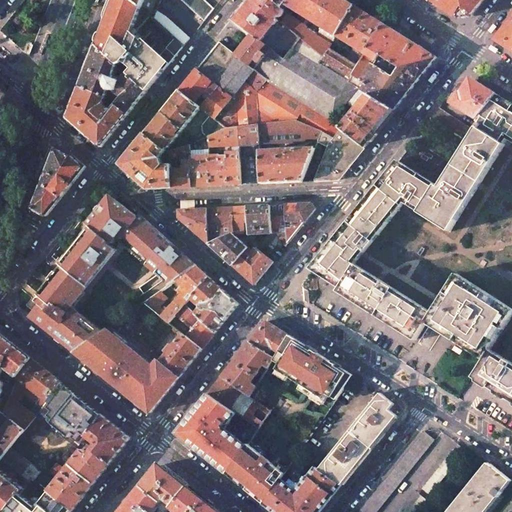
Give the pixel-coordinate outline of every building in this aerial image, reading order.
[(128,74),(147,92),(153,85),(167,68),(180,51),(185,46),(154,19),(139,6),(132,0),(114,0),(108,16),(102,33),(106,34),(102,44),(99,42),(98,45),(119,66),(128,74)] [(132,0),(139,6),(154,19),(157,11),(161,0),(132,0)] [(191,8),(181,0),(172,0),(187,13),(191,8)] [(181,0),(191,8),(205,21),(214,10),(203,0),(181,0)] [(278,20),(253,0),(245,10),(236,21),(249,31),(253,34),(262,41),(278,20)] [(279,0),(253,0),(277,18),(281,17),(283,15),(284,13),(284,12),(284,9),(284,8),(278,3),(279,0)] [(279,0),(278,3),(284,8),(286,4),(288,0),(279,0)] [(345,0),(288,0),(286,4),(322,27),(318,33),(290,16),(292,14),(289,13),(283,23),(292,31),(302,39),(324,57),(330,48),(337,36),(356,6),(345,0)] [(430,0),(431,0),(448,11),(458,17),(473,15),(476,11),(484,0),(430,0)] [(369,14),(356,6),(337,36),(345,41),(344,43),(347,45),(349,43),(354,46),(347,59),(359,66),(385,24),(369,14)] [(166,17),(157,11),(154,19),(185,46),(190,39),(166,17)] [(511,17),(494,40),(507,48),(511,50),(511,17)] [(406,37),(385,24),(359,66),(349,82),(369,95),(395,111),(408,94),(418,83),(438,57),(406,37)] [(302,39),(292,31),(275,52),(285,60),(302,39)] [(262,41),(253,34),(247,42),(242,47),(236,55),(254,69),(271,48),(262,41)] [(324,57),(302,39),(285,60),(275,52),(271,48),(254,69),(267,80),(258,92),(259,125),(297,121),(323,132),(335,138),(342,129),(342,128),(341,128),(333,120),(347,103),(356,111),(369,95),(349,82),(359,66),(347,59),(330,48),(324,57)] [(207,57),(197,70),(232,99),(236,102),(220,122),(227,128),(239,127),(259,125),(258,92),(267,80),(254,69),(236,55),(232,52),(220,42),(208,56),(207,57)] [(119,66),(98,45),(89,66),(81,87),(108,97),(111,90),(115,91),(116,92),(122,97),(117,104),(129,114),(141,100),(147,92),(128,74),(121,81),(114,78),(119,66)] [(189,80),(180,90),(202,108),(212,115),(216,119),(232,99),(197,70),(189,80)] [(461,82),(459,82),(448,96),(480,116),(499,95),(479,83),(474,80),(470,81),(467,86),(464,84),(461,82)] [(70,119),(101,146),(102,147),(103,146),(129,114),(117,104),(112,110),(106,104),(108,97),(81,87),(75,102),(70,117),(70,118),(70,119)] [(202,108),(180,90),(171,101),(162,113),(184,130),(202,108)] [(395,111),(369,95),(356,111),(344,126),(343,126),(341,128),(342,128),(342,129),(365,148),(381,128),(393,114),(395,111)] [(511,103),(499,95),(480,116),(483,117),(462,151),(455,163),(441,185),(397,159),(377,185),(402,205),(404,203),(450,231),(508,139),(511,141),(511,103)] [(470,127),(438,108),(431,118),(467,140),(469,129),(470,127)] [(154,123),(146,134),(166,150),(168,148),(169,148),(184,130),(162,113),(154,123)] [(216,119),(212,115),(203,125),(204,133),(209,137),(210,137),(227,128),(220,122),(216,119)] [(297,121),(259,125),(260,143),(315,141),(315,149),(316,148),(319,141),(323,132),(297,121)] [(259,125),(239,127),(240,152),(242,185),(254,184),(262,184),(259,125)] [(210,137),(210,156),(228,155),(228,153),(240,152),(239,127),(227,128),(210,137)] [(335,138),(323,132),(319,141),(329,146),(314,181),(340,180),(354,162),(362,152),(365,148),(342,129),(335,138)] [(166,150),(146,134),(133,149),(121,164),(135,177),(149,189),(173,188),(172,170),(172,165),(172,164),(164,165),(161,158),(167,151),(166,150)] [(428,146),(432,148),(427,154),(435,159),(439,153),(445,157),(455,163),(462,151),(435,134),(432,139),(428,146)] [(191,144),(193,187),(203,187),(212,186),(210,156),(210,137),(209,137),(191,144)] [(191,144),(171,152),(172,164),(172,165),(175,165),(175,163),(185,162),(185,170),(172,170),(173,188),(184,187),(193,187),(191,144)] [(315,149),(261,151),(262,184),(285,183),(303,182),(316,148),(315,149)] [(57,149),(34,209),(47,216),(87,167),(74,155),(57,149)] [(228,185),(242,185),(240,152),(228,153),(228,155),(210,156),(212,186),(228,185)] [(401,207),(402,205),(377,185),(358,208),(347,222),(310,268),(319,274),(337,286),(340,288),(338,291),(348,297),(374,314),(400,330),(416,340),(427,322),(435,328),(453,339),(458,342),(465,347),(485,359),(491,349),(511,315),(511,307),(458,274),(437,307),(433,313),(356,264),(360,258),(401,207)] [(165,237),(141,215),(139,218),(115,199),(108,208),(105,205),(89,225),(92,227),(93,225),(103,234),(112,240),(111,240),(115,243),(122,234),(151,261),(148,264),(160,274),(162,272),(168,277),(174,283),(178,280),(197,266),(190,259),(183,253),(165,237)] [(286,205),(288,228),(288,233),(288,243),(301,228),(316,209),(313,203),(286,205)] [(248,207),(250,222),(251,234),(251,235),(269,234),(274,233),(274,228),(272,205),(260,206),(248,207)] [(272,205),(274,228),(274,233),(278,233),(288,233),(288,228),(286,205),(279,205),(272,205)] [(221,208),(208,209),(209,227),(221,226),(221,237),(210,237),(210,244),(235,234),(235,226),(234,222),(233,207),(221,208)] [(240,207),(233,207),(234,222),(250,222),(248,207),(240,207)] [(195,231),(210,244),(210,237),(209,227),(208,209),(179,210),(180,218),(195,231)] [(85,236),(75,249),(82,256),(91,264),(92,263),(100,269),(116,248),(110,243),(111,240),(112,240),(103,234),(93,225),(92,227),(85,236)] [(245,225),(235,226),(235,234),(244,234),(246,234),(245,225)] [(278,233),(274,233),(269,234),(262,244),(272,252),(280,242),(278,233)] [(288,233),(278,233),(280,242),(288,243),(288,233)] [(249,248),(235,234),(210,244),(223,255),(234,265),(249,248)] [(272,252),(262,244),(257,249),(267,256),(267,257),(272,252)] [(249,248),(234,265),(242,272),(255,284),(264,274),(274,262),(267,257),(267,256),(257,249),(254,252),(249,248)] [(58,274),(54,280),(53,281),(46,289),(37,301),(43,305),(33,317),(76,352),(104,332),(73,308),(85,293),(83,292),(100,269),(92,263),(91,264),(82,256),(75,249),(69,256),(62,265),(64,266),(58,274)] [(204,272),(197,266),(178,280),(174,283),(173,283),(149,301),(146,303),(154,310),(181,283),(183,285),(179,290),(183,294),(162,316),(170,322),(177,314),(186,305),(192,298),(195,295),(194,295),(210,277),(204,272)] [(224,290),(210,277),(194,295),(195,295),(192,298),(199,305),(201,305),(201,307),(202,308),(199,309),(200,309),(197,313),(203,318),(202,319),(216,332),(240,304),(224,290)] [(210,341),(216,332),(202,319),(203,318),(197,313),(186,305),(177,314),(195,328),(188,337),(203,349),(210,341)] [(289,335),(267,321),(259,332),(250,343),(270,355),(274,349),(279,351),(283,345),(289,335)] [(169,352),(162,361),(181,377),(193,361),(203,349),(188,337),(174,325),(166,336),(170,339),(168,342),(171,344),(167,350),(169,352)] [(127,339),(112,327),(111,328),(104,332),(76,352),(117,385),(152,413),(173,386),(181,377),(162,361),(160,360),(157,363),(127,339)] [(33,358),(0,332),(0,377),(3,369),(4,368),(6,367),(18,377),(33,358)] [(301,342),(289,335),(283,345),(279,351),(275,358),(274,360),(285,367),(282,372),(290,377),(291,376),(294,378),(307,360),(314,350),(301,342)] [(270,355),(250,343),(236,360),(222,376),(243,391),(251,396),(257,386),(252,382),(260,369),(266,373),(268,369),(274,360),(275,358),(270,355)] [(511,362),(491,349),(485,359),(473,377),(492,389),(511,401),(511,362)] [(347,386),(354,376),(348,372),(333,363),(314,350),(307,360),(294,378),(303,383),(315,391),(314,392),(323,398),(320,403),(331,409),(347,386)] [(47,370),(33,358),(18,377),(14,386),(9,401),(5,414),(12,420),(25,430),(36,416),(19,403),(26,395),(37,403),(33,408),(39,412),(63,382),(47,370)] [(216,385),(209,393),(231,408),(236,412),(237,413),(259,428),(272,410),(251,396),(243,391),(222,376),(216,385)] [(3,386),(3,382),(2,381),(0,380),(0,410),(2,411),(5,414),(9,401),(3,398),(1,401),(0,401),(0,397),(2,393),(3,390),(2,388),(3,386)] [(63,382),(39,412),(80,445),(87,436),(104,415),(97,410),(71,389),(63,382)] [(185,439),(227,473),(240,456),(247,445),(225,428),(237,413),(236,412),(231,408),(209,393),(187,420),(183,425),(185,439)] [(395,404),(381,393),(324,472),(342,485),(398,416),(390,410),(395,404)] [(0,425),(4,429),(0,434),(0,461),(2,458),(11,447),(25,430),(12,420),(5,414),(2,411),(0,410),(0,425)] [(117,426),(104,415),(87,436),(97,444),(94,449),(111,463),(131,438),(117,426)] [(286,473),(248,443),(247,445),(240,456),(227,473),(247,489),(265,503),(282,479),(286,473)] [(11,447),(2,458),(31,481),(32,479),(34,480),(42,471),(36,467),(23,457),(11,447)] [(111,463),(94,449),(90,454),(84,449),(74,461),(66,455),(64,458),(71,464),(95,483),(104,472),(111,463)] [(71,464),(64,458),(62,460),(69,466),(66,471),(58,465),(52,472),(48,477),(51,480),(55,475),(60,478),(52,488),(44,482),(42,486),(49,492),(73,511),(86,494),(95,483),(71,464)] [(486,511),(511,480),(493,465),(491,464),(481,476),(459,504),(452,511),(486,511)] [(190,485),(165,465),(160,465),(152,475),(143,487),(166,505),(170,500),(175,504),(190,485)] [(282,479),(265,503),(275,511),(320,511),(331,499),(342,485),(324,472),(316,467),(297,491),(282,479)] [(0,511),(5,511),(25,488),(0,468),(0,511)] [(5,511),(71,511),(73,511),(49,492),(42,486),(40,485),(34,480),(32,479),(31,481),(25,488),(5,511)] [(190,485),(175,504),(172,509),(176,511),(223,511),(211,502),(190,485)] [(122,511),(160,511),(166,505),(143,487),(131,501),(122,511)]
